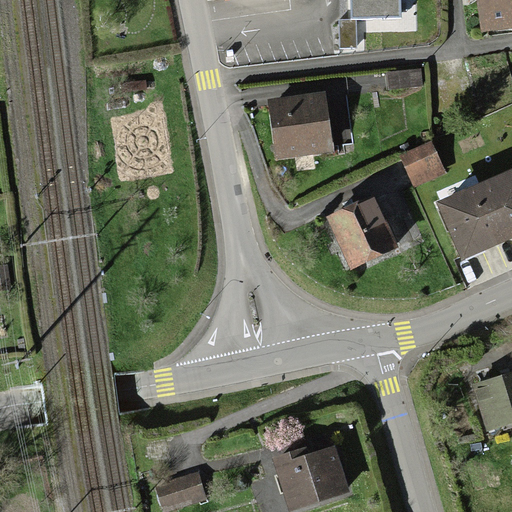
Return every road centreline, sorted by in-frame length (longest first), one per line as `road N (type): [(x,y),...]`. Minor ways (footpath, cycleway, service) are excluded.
road 1 (residential): [(272,364),(193,0)]
road 2 (tertiary): [(0,413),(272,364)]
road 3 (residential): [(375,342),(424,511)]
road 4 (tertiary): [(375,342),(511,293)]
